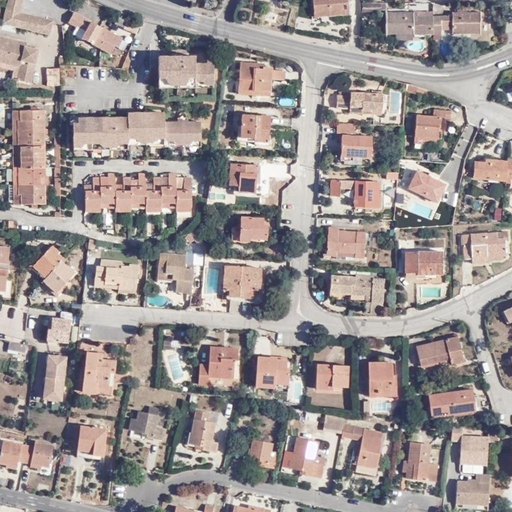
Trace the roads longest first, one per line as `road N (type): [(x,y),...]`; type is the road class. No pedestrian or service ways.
road 1 (residential): [(298,318),(317,51)]
road 2 (residential): [(135,511),(190,474),(350,511)]
road 3 (residential): [(298,318),(86,319)]
road 4 (tertiary): [(511,54),(462,72),(423,73),(317,51)]
road 5 (residential): [(466,300),(425,320),(368,328),(298,318)]
road 6 (residential): [(466,300),(493,401),(511,402)]
